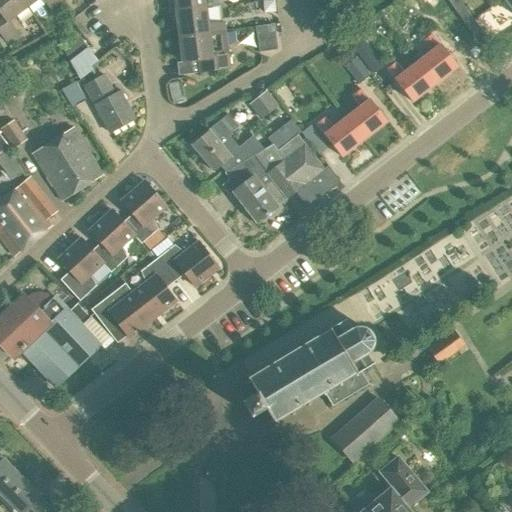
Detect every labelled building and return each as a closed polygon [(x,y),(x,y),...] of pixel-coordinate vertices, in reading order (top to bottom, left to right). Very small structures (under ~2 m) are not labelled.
[(8,22),(28,8),(21,0),(0,0),(0,33),(6,43),(17,35),(8,22)] [(56,17),(63,12),(54,0),(21,0),(28,8),(38,0),(43,0),(51,10),(56,17)] [(64,0),(54,0),(63,12),(70,7),(64,0)] [(173,0),(175,12),(206,8),(204,0),(173,0)] [(446,0),(462,20),(470,15),(458,0),(446,0)] [(259,3),(245,5),(247,19),(261,17),(259,3)] [(178,38),(209,34),(225,32),(224,24),(208,26),(206,8),(175,12),(178,38)] [(496,14),(482,25),(497,44),(511,33),(496,14)] [(470,15),(462,20),(479,44),(487,38),(470,15)] [(255,27),(257,37),(275,34),(274,24),(255,27)] [(230,69),(228,57),(225,32),(209,34),(178,38),(182,63),(197,61),(198,73),(230,69)] [(416,64),(432,86),(457,67),(440,45),(431,34),(422,41),(430,53),(416,64)] [(372,75),(383,66),(361,37),(350,46),(372,75)] [(89,66),(96,61),(88,51),(70,64),(80,80),(92,70),(89,66)] [(358,83),(369,74),(357,58),(345,68),(358,83)] [(432,86),(416,64),(404,73),(395,62),(386,70),(411,102),(432,86)] [(115,94),(104,74),(84,85),(94,106),(110,133),(135,120),(120,92),(115,94)] [(70,93),(81,107),(90,101),(79,86),(70,93)] [(346,118),(361,141),(385,122),(361,90),(351,97),(360,108),(346,118)] [(260,120),(278,106),(266,91),(248,105),(260,120)] [(191,145),(213,172),(241,150),(231,137),(221,146),(216,140),(235,124),(227,115),(191,145)] [(361,141),(346,118),(333,128),(325,117),(315,125),(324,135),(341,157),(361,141)] [(0,130),(13,149),(27,139),(14,120),(0,129),(0,130)] [(270,142),(272,144),(241,162),(224,173),(228,181),(225,183),(242,205),(242,206),(243,206),(256,223),(277,207),(276,206),(286,199),(287,200),(304,186),(308,182),(321,198),(340,183),(327,167),(323,170),(297,137),(302,133),(294,123),(270,142)] [(62,201),(102,175),(72,128),(32,154),(62,201)] [(0,156),(10,148),(0,135),(0,156)] [(7,168),(0,171),(0,189),(1,191),(29,177),(16,154),(3,161),(7,168)] [(0,237),(15,257),(50,226),(45,220),(56,212),(29,177),(0,203),(0,237)] [(134,235),(133,235),(141,244),(158,229),(157,228),(152,218),(166,207),(144,181),(121,201),(132,214),(122,222),(131,232),(134,235)] [(131,232),(122,222),(111,210),(89,230),(100,243),(92,251),(103,263),(102,264),(110,273),(127,258),(126,257),(121,247),(133,235),(134,235),(131,232)] [(162,229),(147,242),(155,252),(171,240),(162,229)] [(103,263),(92,251),(80,238),(58,259),(69,271),(60,280),(79,301),(96,286),(95,285),(90,275),(102,264),(103,263)] [(157,258),(175,281),(184,274),(194,287),(218,269),(198,242),(184,253),(175,246),(174,245),(157,258)] [(165,288),(175,281),(157,258),(140,272),(145,283),(132,293),(131,294),(152,320),(175,301),(165,288)] [(131,294),(132,293),(124,283),(90,310),(111,336),(121,329),(128,338),(152,320),(131,294)] [(39,313),(23,296),(0,317),(0,344),(13,358),(21,350),(55,387),(99,345),(55,298),(39,313)] [(352,330),(346,319),(329,329),(328,327),(243,378),(246,385),(250,383),(256,393),(242,401),(251,417),(265,408),(271,418),(268,420),(272,427),(325,395),(332,407),(369,384),(361,371),(372,364),(366,353),(369,351),(372,348),(373,344),(373,339),(372,335),(369,332),(367,330),(363,329),(358,328),(353,330),(352,330)] [(438,364),(464,345),(453,330),(427,349),(438,364)] [(353,464),(401,422),(378,396),(330,439),(353,464)] [(409,511),(406,507),(425,491),(398,457),(380,472),(393,487),(363,511),(409,511)] [(48,509),(37,498),(38,497),(2,460),(0,461),(0,495),(5,500),(2,504),(9,511),(60,511),(61,510),(48,507),(48,509)] [(322,497),(303,508),(305,511),(324,511),(329,509),(322,497)]
